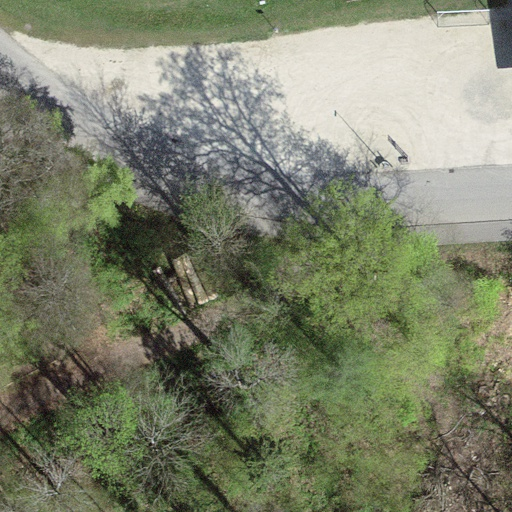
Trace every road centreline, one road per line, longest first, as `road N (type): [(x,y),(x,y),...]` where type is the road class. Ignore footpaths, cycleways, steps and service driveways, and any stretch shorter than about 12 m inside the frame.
road 1 (residential): [(511,192),(329,199),(229,187),(132,153),(27,94),(0,66)]
road 2 (track): [(329,199),(313,253),(282,281),(0,421)]
